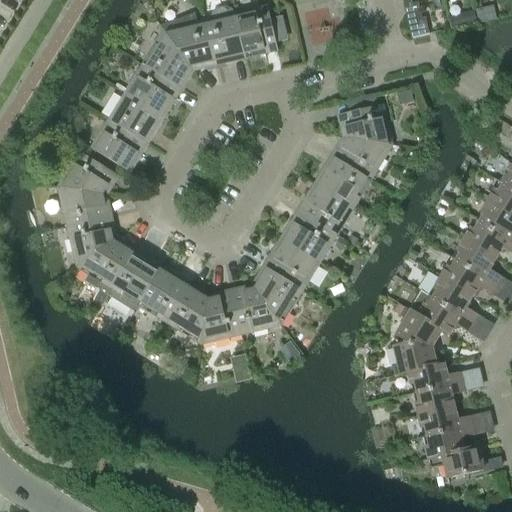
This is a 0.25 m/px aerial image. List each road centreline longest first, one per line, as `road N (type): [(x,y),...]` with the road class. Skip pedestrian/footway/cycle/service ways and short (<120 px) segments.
road 1 (residential): [(284,81),(290,141),(216,244),(159,210),(155,197),(210,109),(238,92)]
road 2 (residential): [(393,56),(431,55),(511,107)]
